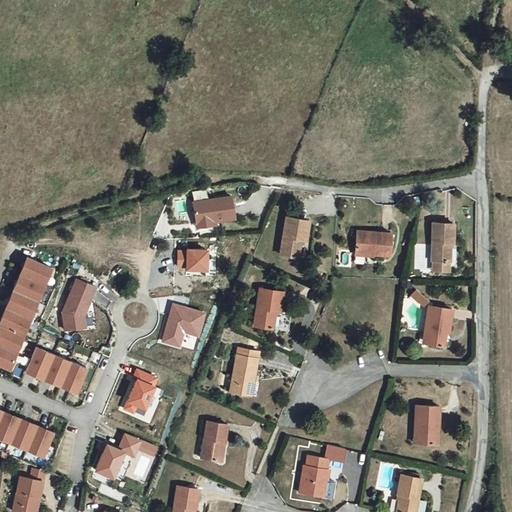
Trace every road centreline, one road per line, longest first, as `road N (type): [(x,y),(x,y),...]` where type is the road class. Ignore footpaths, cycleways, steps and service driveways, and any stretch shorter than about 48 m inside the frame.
road 1 (residential): [(484,64),(483,376)]
road 2 (track): [(0,238),(198,176),(265,178)]
road 3 (residential): [(483,376),(391,373),(299,404),(290,421)]
road 4 (residential): [(136,314),(86,417),(0,384)]
road 5 (residential): [(483,376),(480,473),(470,511)]
